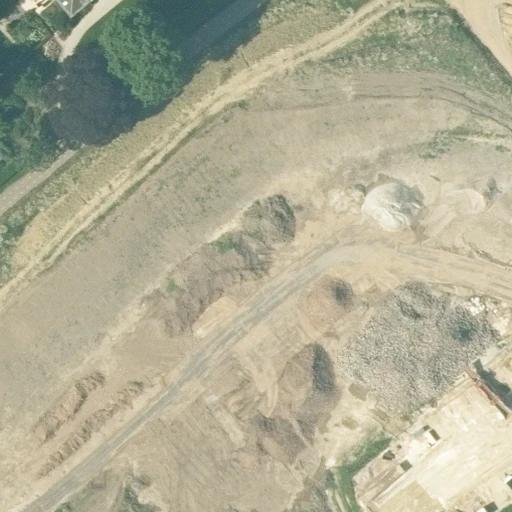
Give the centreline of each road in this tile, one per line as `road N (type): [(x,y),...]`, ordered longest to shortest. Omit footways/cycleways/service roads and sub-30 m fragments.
road 1 (unclassified): [(395,34),(285,68),(214,110),(0,316)]
road 2 (residential): [(0,272),(47,167),(253,0)]
road 3 (track): [(258,80),(422,83),(511,106)]
